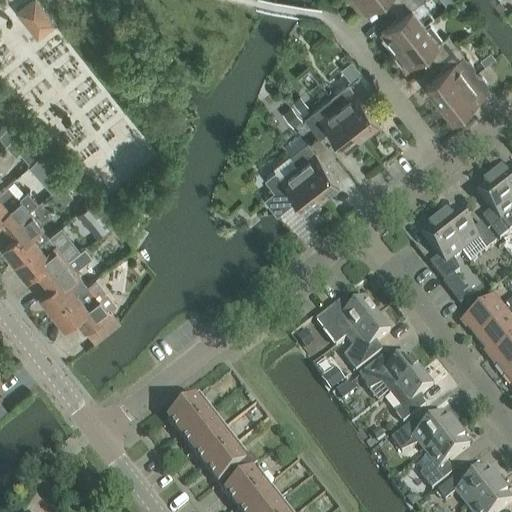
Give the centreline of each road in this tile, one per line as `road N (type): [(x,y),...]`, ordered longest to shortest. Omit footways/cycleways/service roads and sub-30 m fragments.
road 1 (residential): [(98,430),(361,236)]
road 2 (residential): [(511,431),(361,236)]
road 3 (residential): [(451,164),(329,16)]
road 4 (tertiary): [(98,430),(0,309)]
